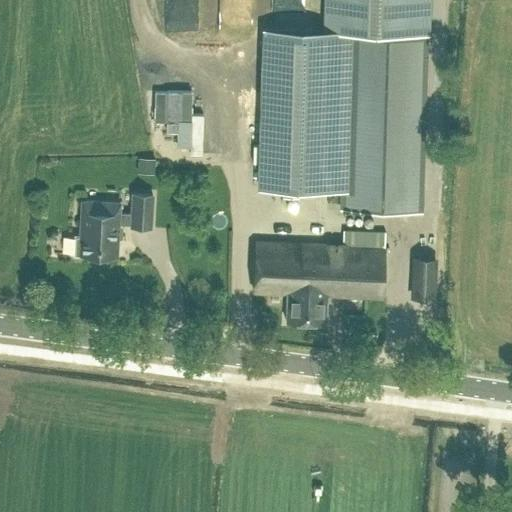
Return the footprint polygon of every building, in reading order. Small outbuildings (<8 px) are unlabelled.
[(265,27),(260,188),(340,190),(339,208),(418,211),(425,0),(326,0),(325,29),(265,27)] [(187,141),(199,142),(200,102),(188,101),(188,89),(152,88),(151,116),(163,116),(163,128),(175,129),(175,135),(187,135),(187,141)] [(149,225),(151,192),(131,191),(130,212),(118,211),(118,200),(80,198),(78,234),(74,233),(73,252),(115,254),(117,221),(129,222),(129,224),(149,225)] [(382,294),(384,231),(341,229),(340,244),(253,241),(252,288),(285,289),(284,320),(324,322),(325,293),(382,294)] [(409,255),(409,269),(433,270),(434,257),(409,255)]
